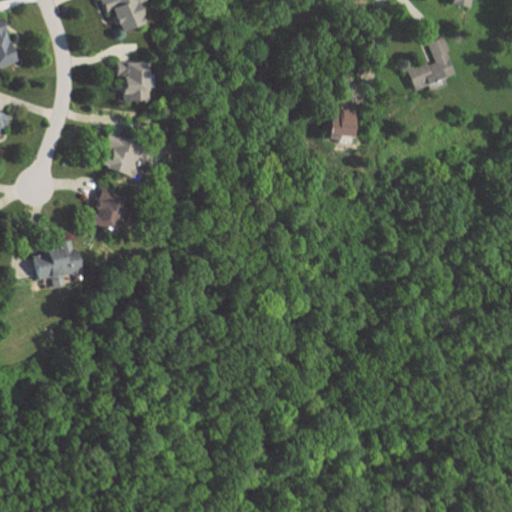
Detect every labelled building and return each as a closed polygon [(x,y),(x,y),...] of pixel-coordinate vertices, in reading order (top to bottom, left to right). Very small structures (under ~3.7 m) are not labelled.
[(107,11),(114,33),(138,24),(129,0),(95,0),(100,13),(107,11)] [(465,8),(466,0),(446,0),(446,5),(465,8)] [(0,66),(10,63),(0,29),(0,66)] [(423,43),(430,62),(423,64),(421,61),(401,68),(409,90),(452,74),(439,37),(423,43)] [(142,64),(120,63),(120,70),(112,70),(112,80),(118,80),(117,102),(141,102),(142,64)] [(349,113),(325,110),(322,141),(335,142),(335,138),(347,139),(349,113)] [(139,147),(106,133),(93,166),(128,180),(131,172),(137,174),(143,160),(135,156),(139,147)] [(119,196),(96,188),(84,225),(107,232),(119,196)] [(70,246),(27,254),(32,281),(45,278),(47,288),(58,287),(56,277),(74,273),(70,246)]
